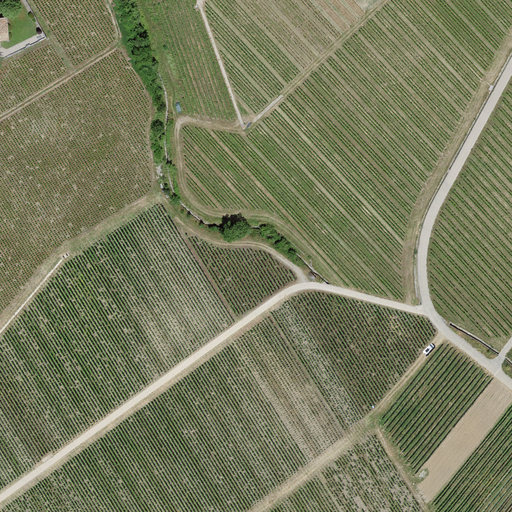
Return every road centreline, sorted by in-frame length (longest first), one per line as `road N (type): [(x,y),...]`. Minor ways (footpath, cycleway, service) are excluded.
road 1 (track): [(0,500),(285,293),(320,286),(429,310)]
road 2 (unclassified): [(511,65),(435,206),(421,266),(439,323),(511,384)]
